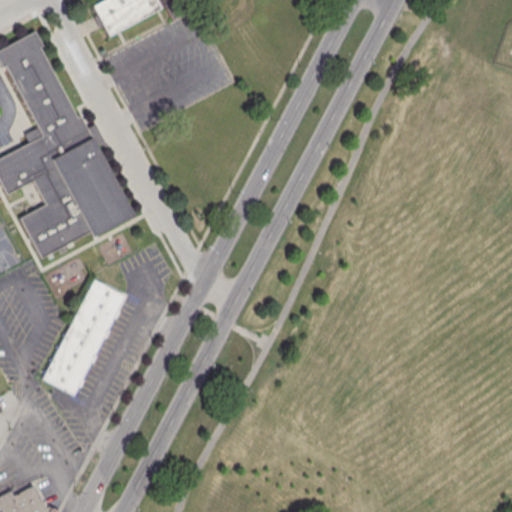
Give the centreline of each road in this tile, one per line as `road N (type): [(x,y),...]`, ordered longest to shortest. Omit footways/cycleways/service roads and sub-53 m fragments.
road 1 (tertiary): [(351,0),(80,511)]
road 2 (tertiary): [(121,511),(392,0)]
road 3 (residential): [(233,300),(202,284),(174,238),(66,24),(51,10),(22,11)]
